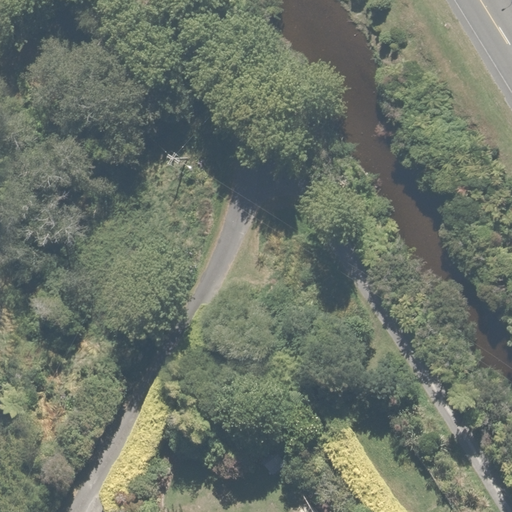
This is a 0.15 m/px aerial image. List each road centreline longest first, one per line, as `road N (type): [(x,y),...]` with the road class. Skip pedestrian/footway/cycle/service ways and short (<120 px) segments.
road 1 (residential): [(263,137),(508,511)]
road 2 (residential): [(82,511),(207,290),(263,137)]
road 3 (residential): [(167,0),(211,49),(263,137)]
